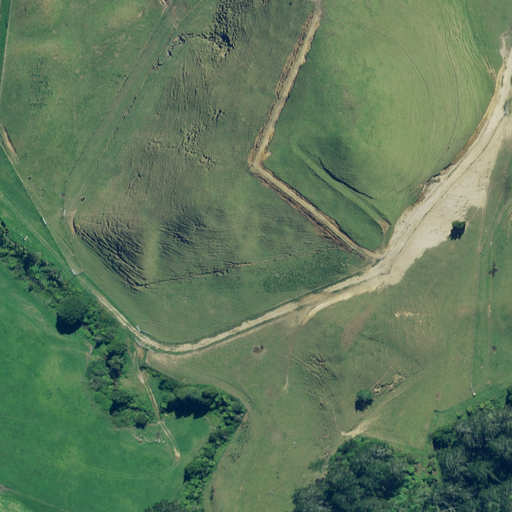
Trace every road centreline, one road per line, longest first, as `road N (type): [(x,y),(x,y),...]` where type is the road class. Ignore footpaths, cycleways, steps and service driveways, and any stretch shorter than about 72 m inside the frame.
road 1 (track): [(0,206),(152,349),(202,369),(249,411),(240,474),(223,511)]
road 2 (track): [(438,511),(446,327),(485,232),(511,207)]
